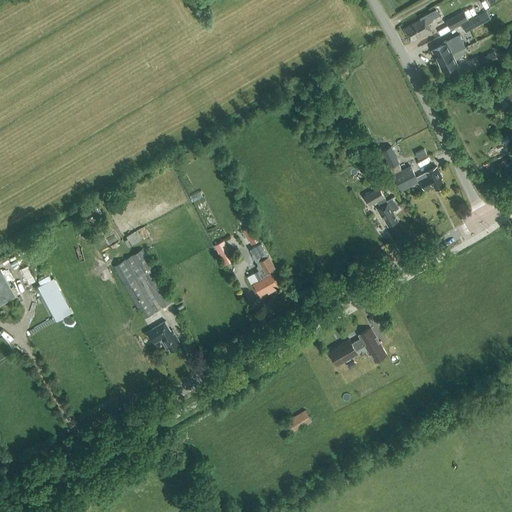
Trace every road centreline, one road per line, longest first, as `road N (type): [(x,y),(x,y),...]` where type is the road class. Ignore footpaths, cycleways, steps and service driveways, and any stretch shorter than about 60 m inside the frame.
road 1 (secondary): [(0,501),(484,221)]
road 2 (unclassified): [(484,221),(372,0)]
